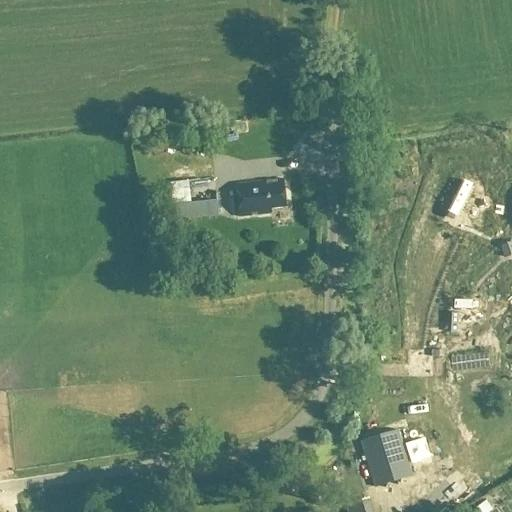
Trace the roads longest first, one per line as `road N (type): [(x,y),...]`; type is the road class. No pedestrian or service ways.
road 1 (unclassified): [(0,490),(240,455),(305,417),(324,381),(328,345),(329,128)]
road 2 (track): [(329,128),(329,0)]
